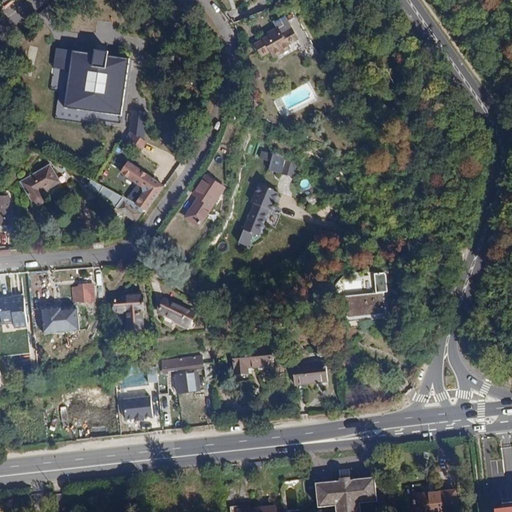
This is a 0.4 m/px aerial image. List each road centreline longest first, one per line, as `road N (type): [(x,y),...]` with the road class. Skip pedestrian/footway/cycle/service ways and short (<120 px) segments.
road 1 (residential): [(0,264),(107,254),(138,240),(187,173),(221,104),(229,44),(204,0)]
road 2 (tertiary): [(450,326),(494,203),(500,143),(409,0)]
road 3 (primary): [(0,472),(266,442)]
road 4 (primary): [(266,442),(456,430)]
road 5 (primary): [(410,416),(266,442)]
